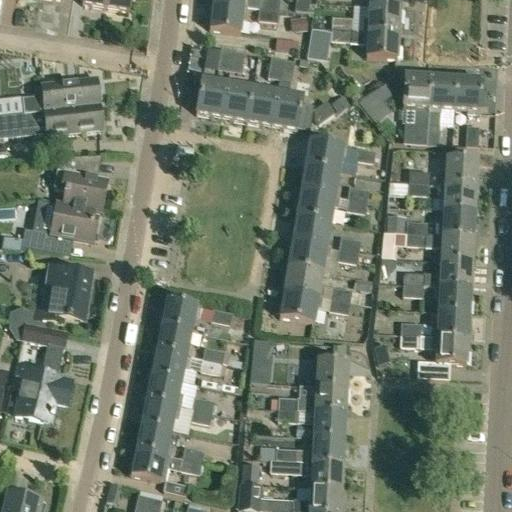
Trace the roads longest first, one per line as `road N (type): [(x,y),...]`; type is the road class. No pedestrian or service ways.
road 1 (residential): [(93,490),(165,71)]
road 2 (residential): [(501,511),(511,288)]
road 3 (residential): [(165,71),(0,41)]
